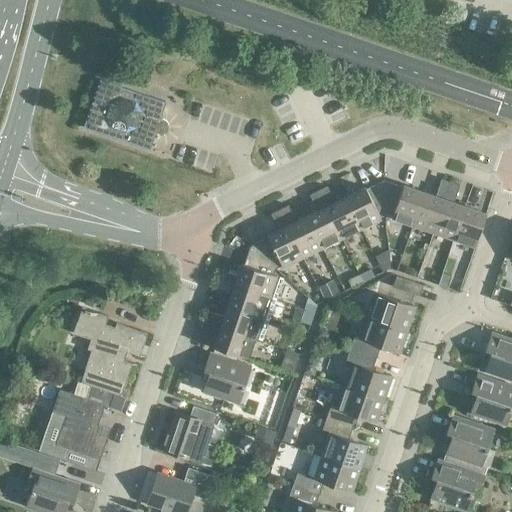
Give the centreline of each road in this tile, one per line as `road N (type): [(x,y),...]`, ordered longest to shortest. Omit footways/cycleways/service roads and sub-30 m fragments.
road 1 (unclassified): [(203,223),(394,129),(511,167)]
road 2 (residential): [(108,511),(195,247)]
road 3 (residential): [(374,489),(433,314),(470,313)]
road 4 (secondary): [(0,178),(51,0)]
road 5 (unclassified): [(137,228),(0,179)]
road 6 (unclassified): [(0,208),(137,228)]
road 7 (unclassified): [(470,313),(511,190)]
